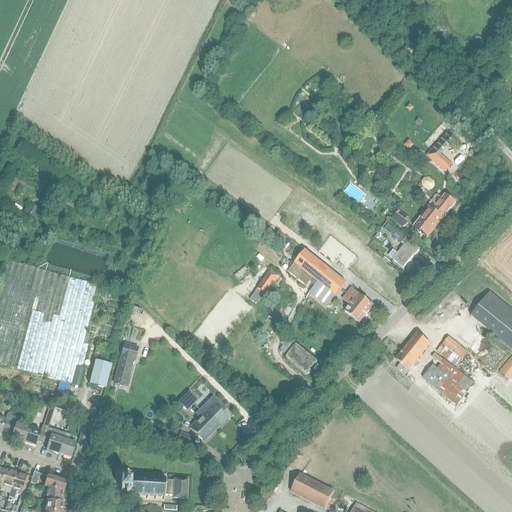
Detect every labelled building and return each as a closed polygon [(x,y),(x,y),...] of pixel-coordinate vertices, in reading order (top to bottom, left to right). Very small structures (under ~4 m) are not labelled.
[(427,238),(455,203),(445,194),(432,210),(429,207),(413,227),(427,238)] [(419,249),(407,240),(402,235),(395,243),(399,246),(401,244),(403,245),(397,253),(393,250),(388,257),(402,268),(413,254),(414,255),(419,249)] [(305,251),(288,272),(307,287),(311,282),(315,285),(309,292),(327,307),(345,283),(305,251)] [(0,364),(73,384),(80,357),(99,286),(0,260),(0,364)] [(244,265),(234,272),(240,280),(245,277),(247,279),(252,276),(244,265)] [(266,295),(279,277),(270,270),(257,288),(258,289),(250,300),(256,304),(264,293),(266,295)] [(359,323),(366,314),(373,306),(353,290),(345,301),(349,305),(344,311),(359,323)] [(511,349),(511,310),(490,293),(471,316),(511,349)] [(406,375),(409,371),(430,345),(416,334),(395,360),(400,364),(397,368),(406,375)] [(456,367),(467,353),(448,338),(437,352),(456,367)] [(125,343),(114,383),(127,386),(134,360),(136,361),(139,347),(125,343)] [(316,363),(295,346),(287,357),(287,360),(305,375),(309,374),(318,364),(329,364),(330,362),(316,363)] [(473,383),(435,354),(432,358),(440,364),(435,370),(431,366),(422,379),(456,405),(473,383)] [(507,380),(511,374),(511,357),(499,373),(507,380)] [(106,388),(112,365),(97,361),(91,384),(106,388)] [(189,391),(185,395),(193,404),(198,399),(189,391)] [(200,418),(190,428),(204,442),(210,435),(209,435),(226,417),(222,413),(225,410),(213,397),(196,414),(200,418)] [(5,420),(0,418),(0,435),(2,430),(8,432),(13,416),(7,415),(5,420)] [(23,443),(28,428),(16,424),(18,418),(13,416),(8,432),(13,433),(11,439),(23,443)] [(84,442),(89,427),(83,425),(78,440),(84,442)] [(28,428),(23,443),(35,447),(37,441),(43,443),(48,428),(42,426),(40,432),(28,428)] [(58,455),(65,434),(59,432),(57,438),(51,436),(53,430),(48,428),(43,443),(48,445),(46,451),(58,455)] [(191,444),(193,437),(180,433),(178,440),(191,444)] [(65,434),(58,455),(71,459),(76,444),(69,442),(71,436),(65,434)] [(11,490),(17,473),(7,469),(6,471),(1,486),(11,490)] [(36,485),(39,474),(34,472),(30,483),(36,485)] [(140,478),(133,478),(133,477),(132,476),(132,472),(123,472),(122,480),(121,481),(122,482),(122,487),(122,491),(121,492),(122,493),(124,492),(127,492),(126,494),(126,496),(128,497),(130,496),(130,498),(131,498),(131,496),(138,497),(138,499),(140,499),(140,497),(146,497),(146,499),(148,499),(148,497),(154,498),(154,499),(156,500),(156,498),(163,498),(163,500),(164,500),(164,498),(165,498),(165,496),(174,496),(174,498),(187,499),(187,480),(174,480),(174,481),(166,481),(166,480),(165,480),(165,478),(164,478),(164,480),(157,480),(157,478),(155,478),(155,479),(149,479),(149,477),(147,477),(147,479),(141,479),(141,477),(140,477),(140,478)] [(21,493),(27,476),(17,473),(11,490),(9,497),(14,499),(17,491),(21,493)] [(325,510),(334,492),(300,475),(291,493),(325,510)] [(44,487),(48,488),(62,492),(64,493),(67,482),(47,476),(44,487)] [(61,503),(62,492),(48,488),(46,502),(47,502),(61,504),(61,503)] [(45,511),(62,511),(64,503),(61,503),(61,504),(47,502),(45,511)]
